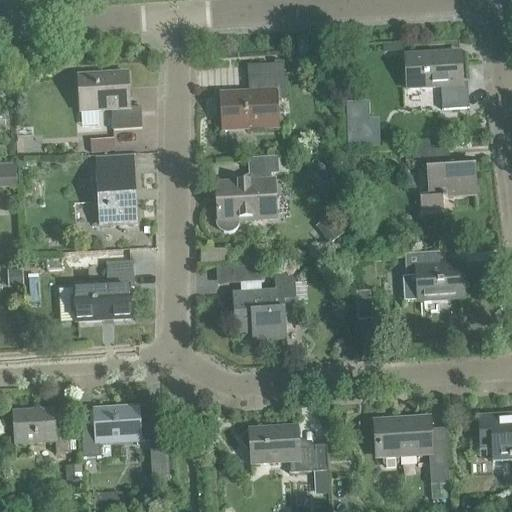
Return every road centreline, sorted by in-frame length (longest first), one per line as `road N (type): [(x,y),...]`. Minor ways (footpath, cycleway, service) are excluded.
road 1 (residential): [(174,359),(242,388),(511,378)]
road 2 (residential): [(174,359),(171,20)]
road 3 (unclassified): [(239,16),(489,0)]
road 4 (residential): [(0,369),(174,359)]
road 5 (residential): [(511,172),(489,0)]
road 6 (unclassified): [(0,31),(171,20)]
